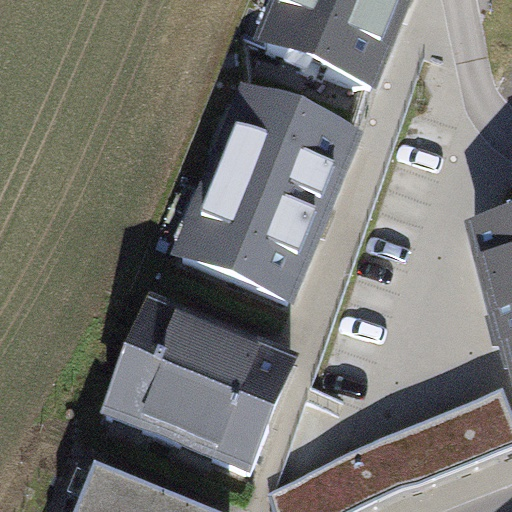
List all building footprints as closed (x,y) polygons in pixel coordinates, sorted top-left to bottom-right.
[(413,0),(285,0),(262,58),(371,103),(413,0)] [(357,137),(241,89),(172,257),(287,305),(357,137)] [(511,228),(471,239),(511,402),(511,228)] [(284,375),(139,316),(94,425),(239,484),(284,375)] [(511,447),(495,406),(269,500),(273,511),(371,511),(511,453),(511,447)] [(169,511),(101,486),(91,511),(169,511)]
